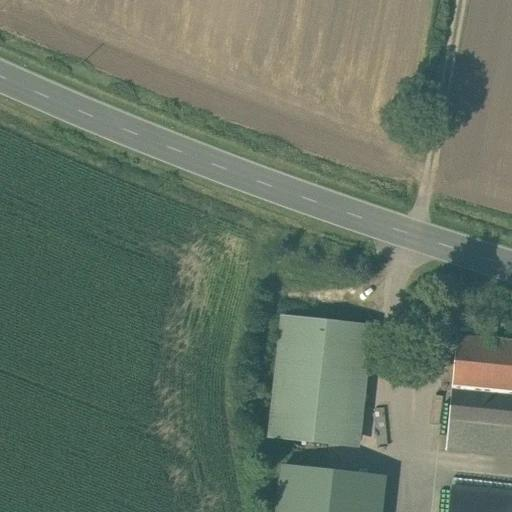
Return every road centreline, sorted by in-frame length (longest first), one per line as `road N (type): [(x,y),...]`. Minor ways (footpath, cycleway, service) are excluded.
road 1 (secondary): [(511,262),(137,138),(0,79)]
road 2 (track): [(417,235),(460,0)]
